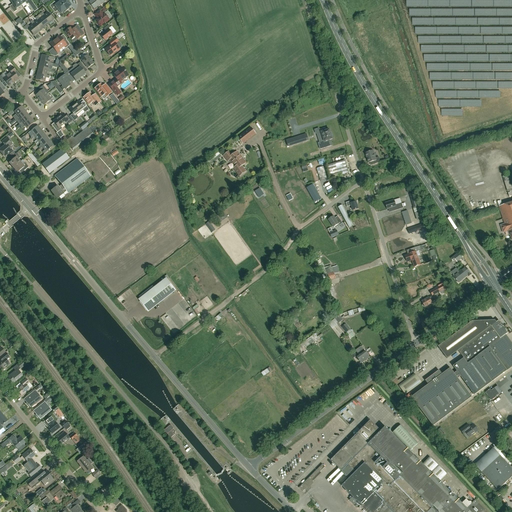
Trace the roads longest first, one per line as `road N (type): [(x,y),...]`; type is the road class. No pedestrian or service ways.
road 1 (tertiary): [(248,467),(29,207)]
road 2 (unclassified): [(211,511),(149,422),(0,247)]
road 3 (secondary): [(493,283),(352,64),(323,0)]
road 4 (tertiary): [(248,467),(414,343)]
road 5 (track): [(298,228),(263,271),(153,355)]
road 6 (unclassified): [(306,0),(364,182)]
road 7 (unclassified): [(414,343),(364,182)]
road 8 (residential): [(96,511),(0,387)]
